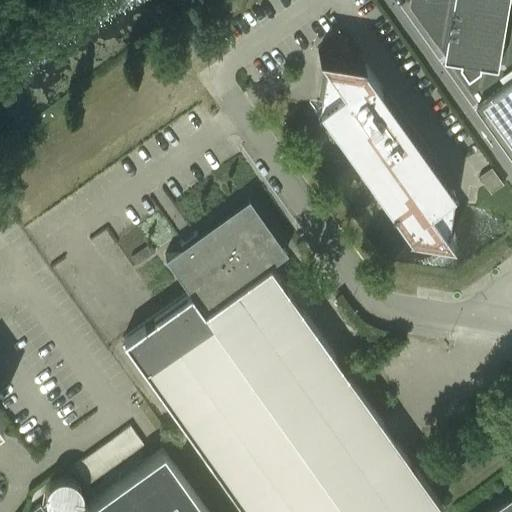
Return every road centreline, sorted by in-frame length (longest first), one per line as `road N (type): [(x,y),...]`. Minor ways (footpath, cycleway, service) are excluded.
road 1 (unclassified): [(511,329),(391,312),(355,276),(239,115)]
road 2 (unknown): [(121,306),(71,230),(239,115),(211,61)]
